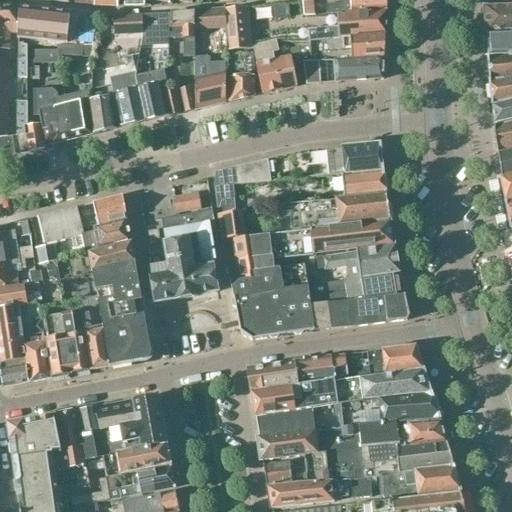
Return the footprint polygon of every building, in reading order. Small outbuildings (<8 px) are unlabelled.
[(386,0),(339,0),(340,5),(328,5),(328,16),(338,16),(387,11),(386,0)] [(511,3),(485,5),(485,10),(487,36),(511,34),(511,3)] [(0,5),(0,34),(10,35),(11,24),(0,23),(0,10),(0,5)] [(10,35),(18,36),(19,7),(0,5),(0,10),(0,23),(11,24),(10,35)] [(18,36),(18,39),(67,45),(70,13),(19,7),(18,36)] [(249,9),(225,11),(229,52),(253,50),(249,9)] [(386,35),(387,11),(338,16),(338,28),(308,31),(310,43),(327,41),(386,35)] [(195,28),(193,28),(194,12),(172,13),(170,41),(195,40),(195,28)] [(143,35),(142,17),(114,18),(114,36),(143,35)] [(0,51),(10,51),(10,35),(0,34),(0,51)] [(511,34),(487,36),(489,57),(511,56),(511,34)] [(386,37),(386,35),(327,41),(328,51),(351,49),(351,61),(385,58),(386,37)] [(297,88),(291,58),(290,59),(290,57),(275,61),(273,54),(279,52),(276,42),(253,46),(257,65),(256,66),(262,95),(264,95),(296,88),(297,88)] [(17,49),(17,60),(27,60),(27,49),(17,49)] [(10,51),(0,51),(0,69),(10,69),(10,51)] [(229,103),(255,96),(255,81),(255,76),(253,54),(243,55),(244,73),(238,73),(239,77),(230,78),(229,102),(229,103)] [(511,56),(489,57),(489,58),(489,59),(491,82),(491,83),(511,79),(511,56)] [(226,104),(226,73),(210,76),(209,59),(195,58),(195,86),(179,90),(184,114),(226,104)] [(385,59),(385,58),(351,61),(335,62),(336,84),(341,84),(384,81),(384,59),(385,59)] [(27,72),(27,60),(17,60),(17,72),(27,72)] [(321,85),(319,62),(304,63),(307,86),(321,85)] [(10,69),(0,69),(0,85),(9,86),(10,69)] [(27,83),(27,72),(17,72),(17,83),(27,83)] [(149,75),(136,78),(145,123),(180,115),(175,91),(165,94),(163,85),(144,89),(144,87),(150,85),(149,75)] [(145,123),(136,78),(121,81),(124,93),(114,95),(121,128),(145,123)] [(511,79),(491,83),(493,107),(511,102),(511,79)] [(9,86),(0,85),(0,104),(9,104),(9,86)] [(52,90),(33,90),(34,117),(37,116),(38,125),(41,125),(44,147),(53,144),(53,145),(72,141),(67,108),(66,106),(65,97),(59,99),(58,94),(54,91),(52,90)] [(90,91),(65,97),(66,106),(67,108),(72,141),(93,136),(93,100),(91,101),(90,92),(90,91)] [(93,100),(93,136),(116,129),(111,97),(93,100)] [(511,123),(511,102),(493,107),(495,127),(511,123)] [(9,104),(0,104),(0,121),(9,121),(9,104)] [(17,105),(17,116),(27,116),(27,105),(17,105)] [(17,116),(17,127),(27,127),(27,116),(17,116)] [(9,121),(0,121),(0,138),(8,138),(9,121)] [(511,123),(495,127),(498,154),(511,150),(511,123)] [(41,125),(38,125),(27,127),(25,127),(27,136),(17,137),(8,138),(0,138),(0,158),(30,153),(44,149),(44,147),(41,125)] [(17,137),(27,136),(25,127),(27,127),(17,127),(17,137)] [(329,177),(341,176),(383,172),(380,145),(342,149),(342,150),(326,151),(329,177)] [(511,176),(511,151),(498,155),(501,179),(511,176)] [(271,183),(268,161),(236,168),(238,186),(271,183)] [(214,188),(218,217),(233,215),(236,215),(234,186),(238,186),(236,168),(215,173),(214,188)] [(386,196),(383,172),(341,176),(344,200),(386,196)] [(511,177),(501,180),(511,231),(511,230),(511,177)] [(197,196),(175,200),(177,214),(200,211),(197,196)] [(386,197),(386,196),(344,200),(290,206),(292,233),(338,228),(390,222),(385,197),(386,197)] [(98,227),(127,220),(123,197),(93,205),(98,227)] [(77,209),(57,214),(64,241),(82,237),(84,236),(84,235),(77,209)] [(158,213),(160,221),(156,222),(157,231),(163,230),(166,244),(165,244),(169,267),(152,270),(153,276),(152,277),(157,304),(187,299),(217,294),(212,263),(221,261),(212,212),(175,219),(173,210),(158,213)] [(64,241),(57,214),(38,218),(44,246),(64,241)] [(242,214),(236,215),(233,215),(218,217),(222,242),(233,241),(245,239),(242,214)] [(84,236),(82,237),(86,255),(89,255),(131,244),(131,243),(133,239),(131,229),(128,226),(127,220),(98,227),(93,228),(94,232),(84,235),(84,236)] [(0,227),(0,267),(16,266),(25,265),(25,261),(34,259),(32,248),(18,250),(19,261),(16,261),(12,239),(31,236),(28,221),(0,227)] [(338,228),(270,236),(273,258),(274,263),(395,248),(391,222),(390,222),(338,228)] [(245,239),(233,241),(237,264),(273,258),(270,236),(245,239)] [(131,244),(89,255),(93,274),(135,265),(131,244)] [(308,288),(311,307),(328,305),(328,306),(348,303),(402,298),(398,276),(399,275),(395,248),(321,258),(315,259),(316,271),(324,269),(325,272),(346,269),(348,281),(308,288)] [(239,276),(230,283),(234,282),(251,280),(250,275),(275,270),(274,263),(273,258),(237,264),(239,275),(239,276)] [(26,270),(25,265),(16,266),(0,267),(0,289),(19,286),(17,273),(22,272),(22,270),(26,270)] [(135,265),(93,274),(94,284),(96,293),(102,327),(103,331),(110,368),(146,362),(148,361),(150,360),(151,358),(151,356),(151,354),(141,301),(137,275),(135,265)] [(234,282),(230,283),(240,334),(253,342),(255,342),(290,337),(315,333),(312,316),(311,307),(308,288),(305,265),(275,270),(250,275),(251,280),(234,282)] [(0,310),(18,307),(27,306),(36,304),(34,294),(40,294),(39,284),(19,286),(0,289),(0,310)] [(311,307),(315,333),(327,331),(351,329),(407,321),(409,318),(405,297),(402,298),(348,303),(328,306),(328,305),(311,307)] [(0,310),(0,363),(0,365),(26,361),(24,344),(45,340),(43,333),(23,337),(22,321),(20,322),(18,307),(0,310)] [(72,315),(72,313),(44,319),(47,340),(53,379),(91,372),(81,313),(72,315)] [(103,331),(102,327),(85,330),(82,313),(81,313),(91,372),(107,369),(110,368),(103,331)] [(53,379),(47,340),(45,340),(24,344),(26,361),(30,384),(52,380),(53,379)] [(370,378),(423,371),(416,348),(381,352),(367,354),(369,372),(363,372),(362,370),(348,372),(349,382),(359,380),(370,378)] [(332,358),(294,363),(298,387),(326,384),(349,382),(348,372),(345,356),(332,358)] [(30,384),(26,361),(0,365),(4,389),(30,384)] [(298,387),(294,363),(262,367),(255,368),(255,369),(248,370),(251,393),(298,387)] [(329,408),(431,395),(427,384),(423,371),(370,378),(359,380),(349,382),(326,384),(329,408)] [(329,408),(326,384),(298,387),(255,392),(251,393),(255,417),(329,408)] [(400,446),(397,427),(396,424),(433,421),(439,420),(439,422),(440,422),(431,395),(329,408),(255,417),(255,419),(259,438),(315,432),(320,455),(396,447),(400,446)] [(119,428),(119,430),(124,455),(167,445),(158,397),(133,402),(138,424),(119,428)] [(138,424),(133,402),(97,409),(101,431),(101,434),(119,430),(119,428),(138,424)] [(97,409),(77,413),(85,463),(86,462),(88,473),(107,470),(105,459),(98,460),(93,433),(101,431),(97,409)] [(85,463),(77,413),(54,417),(61,454),(65,471),(75,469),(79,490),(90,488),(87,474),(88,473),(86,462),(85,463)] [(52,455),(61,454),(54,417),(8,427),(13,461),(52,455)] [(410,448),(447,445),(441,424),(397,427),(400,446),(396,447),(397,450),(410,448)] [(315,432),(259,438),(256,439),(259,463),(304,457),(320,455),(315,432)] [(171,467),(167,445),(124,455),(105,459),(107,470),(109,480),(137,474),(171,467)] [(383,479),(453,470),(453,467),(447,445),(410,448),(397,450),(396,447),(320,455),(304,457),(305,470),(291,471),(290,464),(264,467),(267,487),(267,488),(296,485),(296,484),(307,484),(350,481),(370,480),(383,479)] [(16,483),(56,478),(52,455),(13,461),(16,483)] [(171,467),(137,474),(140,490),(135,491),(135,487),(120,490),(120,489),(109,491),(111,502),(121,500),(175,489),(171,467)] [(460,494),(453,470),(383,479),(384,489),(390,488),(392,502),(393,504),(460,494)] [(59,500),(56,478),(16,483),(19,506),(59,500)] [(72,508),(111,502),(109,491),(107,479),(99,481),(101,494),(71,499),(72,508)] [(372,499),(370,480),(350,481),(307,484),(296,484),(296,485),(267,488),(271,511),(273,511),(274,511),(273,511),(299,508),(299,509),(302,509),(301,507),(322,505),(322,507),(335,505),(335,500),(352,498),(353,501),(372,499)] [(122,505),(118,506),(119,511),(179,511),(175,493),(159,496),(143,499),(122,505)] [(464,511),(461,495),(460,494),(393,504),(392,502),(346,507),(346,511),(464,511)] [(60,511),(59,500),(19,506),(19,511),(60,511)]
